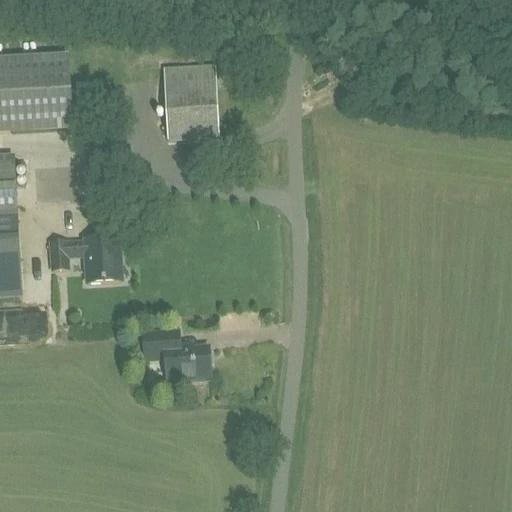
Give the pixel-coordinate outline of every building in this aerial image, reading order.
[(70,57),(0,61),(0,137),(74,133),(70,57)] [(169,144),(221,141),(217,69),(165,72),(169,144)] [(15,158),(0,158),(0,297),(22,296),(15,158)] [(89,287),(123,285),(120,242),(86,244),(86,246),(68,247),(68,245),(52,246),(54,274),(70,273),(69,261),(87,260),(89,287)] [(169,384),(213,381),(211,351),(194,352),(194,349),(175,351),(174,336),(145,338),(147,362),(168,361),(169,384)]
